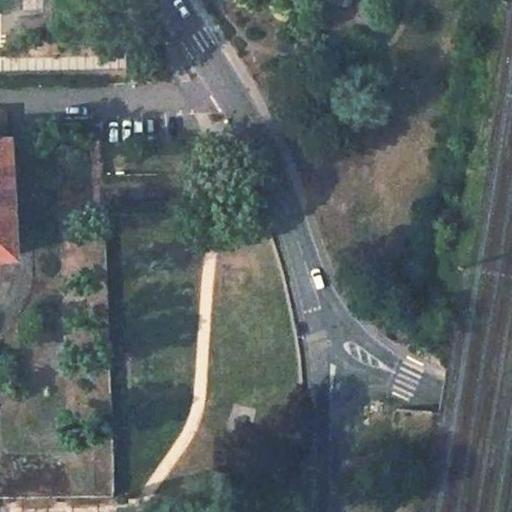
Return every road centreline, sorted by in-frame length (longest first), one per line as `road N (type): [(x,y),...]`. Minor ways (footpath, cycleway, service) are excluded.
road 1 (residential): [(167,0),(251,130),(327,337)]
road 2 (unclassified): [(511,427),(327,337)]
road 3 (residential): [(327,337),(327,511)]
